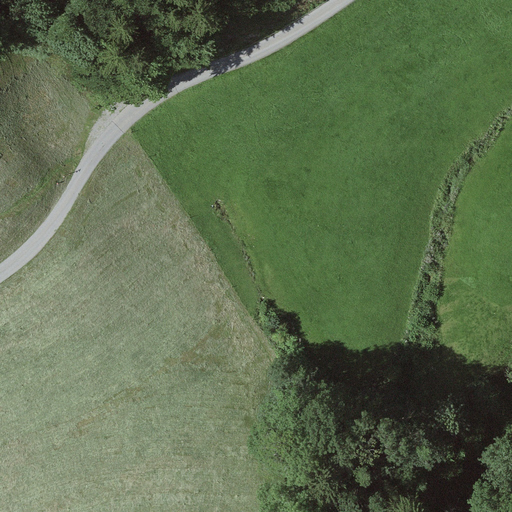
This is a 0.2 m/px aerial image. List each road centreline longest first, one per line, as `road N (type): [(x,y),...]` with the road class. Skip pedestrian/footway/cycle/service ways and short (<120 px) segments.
road 1 (track): [(344,0),(286,39),(156,95),(101,148)]
road 2 (track): [(101,148),(48,230),(0,274)]
